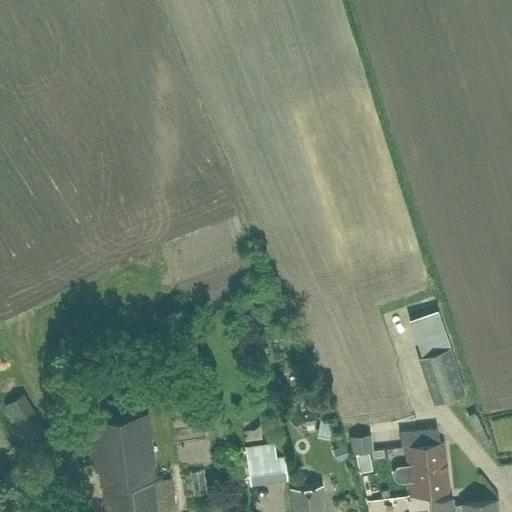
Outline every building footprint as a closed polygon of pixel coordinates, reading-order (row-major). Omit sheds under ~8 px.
[(421,346),(446,338),(436,307),(411,315),(421,346)] [(448,345),(417,355),(433,401),(463,390),(448,345)] [(63,349),(49,369),(65,381),(79,361),(63,349)] [(174,511),(170,476),(157,478),(148,411),(90,419),(97,471),(100,470),(105,511),(174,511)] [(351,452),(372,450),(370,432),(349,435),(351,452)] [(400,481),(408,480),(410,495),(448,490),(443,441),(404,445),(406,464),(398,465),(395,466),(392,470),(393,477),(396,480),(400,481)] [(52,442),(33,453),(67,508),(84,498),(52,442)] [(245,446),(246,458),(250,483),(285,479),(282,454),(276,455),(274,442),(245,446)] [(206,492),(202,469),(189,471),(193,494),(206,492)] [(325,511),(322,483),(288,486),(290,511),(325,511)] [(495,511),(494,498),(461,502),(461,504),(452,505),(451,498),(431,500),(432,511),(495,511)]
